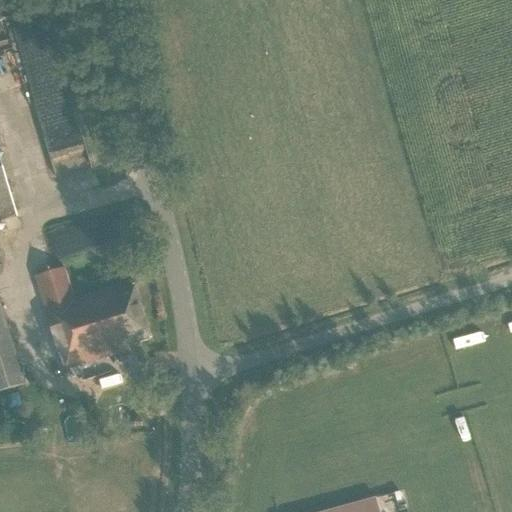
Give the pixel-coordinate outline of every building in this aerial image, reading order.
[(87,175),(49,9),(13,17),(50,183),(87,175)] [(0,220),(15,216),(0,163),(0,220)] [(64,269),(35,278),(45,311),(44,311),(58,355),(62,354),(66,370),(128,351),(127,346),(149,340),(132,282),(73,300),(64,269)] [(0,392),(24,385),(0,304),(0,392)] [(379,511),(376,499),(328,511),(379,511)]
